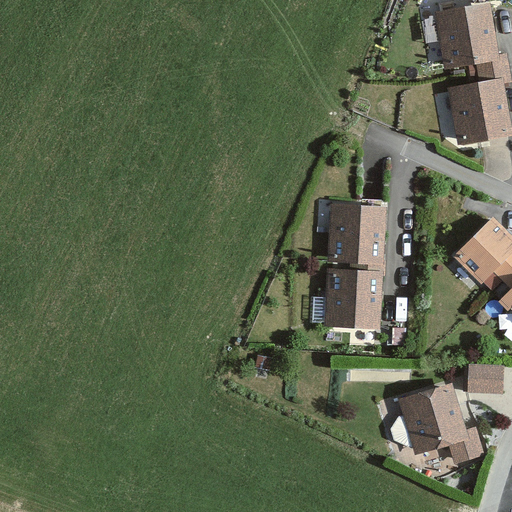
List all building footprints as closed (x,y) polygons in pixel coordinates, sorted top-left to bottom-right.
[(496,8),(440,18),(450,74),(473,70),(475,81),(511,75),(509,59),(504,59),(496,8)] [(511,79),(511,75),(475,81),(477,90),(453,94),(463,151),(511,142),(511,102),(510,91),(511,90),(511,79)] [(392,211),(335,208),(333,260),(338,260),(337,267),(390,270),(392,211)] [(511,234),(500,222),(460,261),(489,290),(501,279),(508,285),(511,281),(511,234)] [(332,274),(330,329),(387,332),(390,270),(337,267),(337,274),(332,274)] [(511,281),(508,285),(511,289),(511,297),(503,306),(511,315),(511,281)] [(509,370),(474,368),(473,397),(507,399),(509,370)] [(471,435),(458,389),(404,406),(420,459),(453,449),(459,468),(488,460),(480,433),(471,435)]
